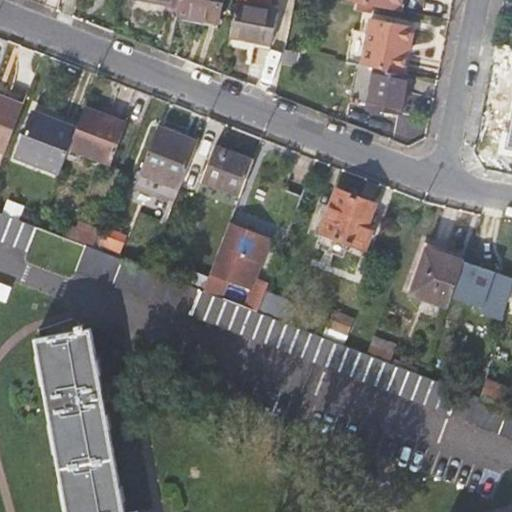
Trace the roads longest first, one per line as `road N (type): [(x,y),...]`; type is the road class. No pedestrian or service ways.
road 1 (residential): [(443,182),(0,12)]
road 2 (residential): [(479,0),(443,182)]
